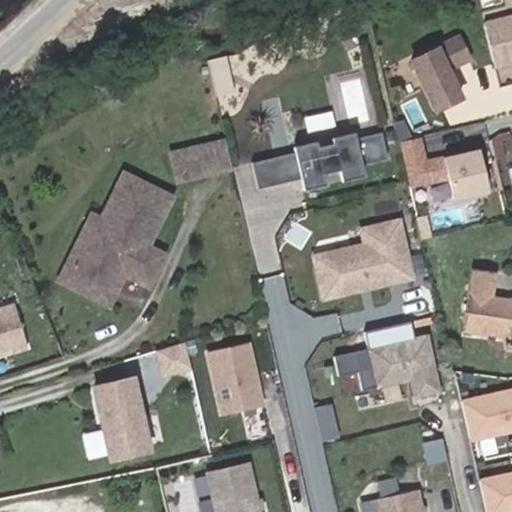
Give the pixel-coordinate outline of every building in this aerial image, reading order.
[(511,20),(474,31),(486,73),(511,66),(511,20)] [(448,44),(402,69),(428,117),(452,104),(437,76),(459,65),(448,44)] [(222,74),(208,77),(212,96),(227,93),(222,74)] [(388,137),(378,139),(380,147),(390,145),(388,137)] [(285,150),(286,156),(291,182),(294,194),(316,189),(314,178),(330,174),(332,186),(355,181),(352,170),(378,164),(373,138),(346,143),(345,138),(323,142),(324,148),(309,151),(307,146),(285,150)] [(226,169),(220,143),(193,149),(200,175),(226,169)] [(200,175),(193,149),(167,155),(173,182),(200,175)] [(436,163),(446,204),(480,196),(470,155),(436,163)] [(286,156),(273,159),(279,185),(291,182),(286,156)] [(245,165),(250,191),(279,185),(273,159),(245,165)] [(405,191),(418,188),(414,169),(400,172),(405,191)] [(137,247),(162,199),(118,175),(96,218),(100,226),(96,233),(90,230),(82,226),(62,265),(106,288),(115,271),(123,274),(125,270),(141,279),(154,256),(137,247)] [(96,218),(90,230),(96,233),(100,226),(96,218)] [(358,248),(325,256),(329,272),(311,277),(317,302),(355,293),(357,289),(363,288),(363,291),(406,280),(392,223),(354,233),(358,248)] [(329,272),(325,256),(307,261),(311,277),(329,272)] [(106,288),(62,265),(55,278),(99,301),(106,288)] [(125,270),(123,274),(139,283),(141,279),(125,270)] [(511,359),(511,358),(511,300),(511,296),(498,298),(494,298),(488,296),(491,274),(471,271),(459,337),(491,343),(497,331),(505,330),(511,359)] [(0,311),(0,358),(20,352),(6,310),(0,311)] [(433,391),(420,338),(362,352),(370,387),(405,379),(409,397),(433,391)] [(155,377),(183,370),(177,343),(148,352),(155,377)] [(240,343),(199,354),(215,414),(256,403),(240,343)] [(345,372),(348,390),(362,388),(358,369),(345,372)] [(143,451),(124,380),(87,390),(106,461),(143,451)] [(470,436),(511,429),(511,384),(463,393),(470,436)] [(311,413),(318,442),(333,438),(326,409),(311,413)] [(252,511),(242,464),(200,474),(208,511),(252,511)] [(511,511),(511,466),(480,474),(488,511),(511,511)] [(419,511),(415,491),(375,501),(377,511),(419,511)]
